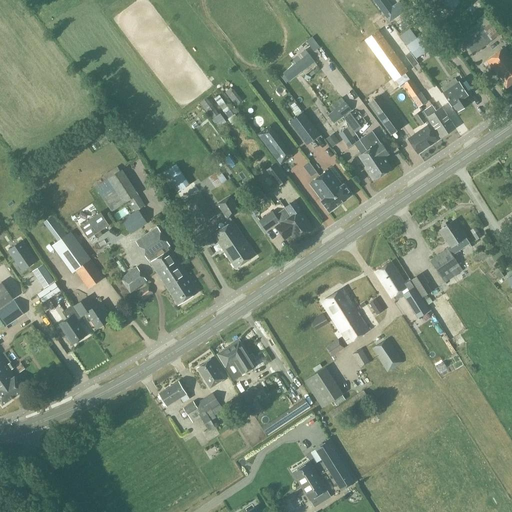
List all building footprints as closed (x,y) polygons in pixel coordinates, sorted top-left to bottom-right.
[(384,0),(383,0),(377,5),(390,22),(400,15),(394,7),(391,9),(390,8),(384,0)] [(429,0),(443,17),(443,16),(445,19),(448,16),(446,14),(460,3),(458,0),(429,0)] [(480,0),(468,9),(472,13),(483,5),(480,0)] [(474,55),(492,41),(504,31),(495,20),(493,22),(486,13),(476,21),(477,24),(460,38),(474,55)] [(397,36),(412,29),(407,16),(391,22),(397,36)] [(394,81),(405,74),(408,71),(378,31),(364,41),(394,81)] [(425,33),(407,46),(415,58),(434,45),(425,33)] [(306,42),(313,51),(319,46),(312,37),(306,42)] [(511,56),(505,47),(487,61),(499,77),(498,77),(506,87),(511,82),(511,56)] [(413,67),(418,64),(410,53),(405,56),(413,67)] [(295,78),(315,62),(308,54),(283,74),(285,76),(283,79),(286,83),(289,81),(290,82),(295,78)] [(444,92),(444,93),(452,105),(454,104),(458,110),(470,103),(465,96),(467,95),(459,83),(458,83),(455,78),(448,83),(451,88),(444,92)] [(409,80),(403,85),(419,108),(427,102),(413,81),(409,80)] [(404,127),(381,95),(368,104),(391,136),(404,127)] [(219,115),(206,98),(200,103),(212,120),(219,115)] [(339,104),(341,106),(328,115),(334,124),(352,111),(346,103),(343,100),(339,104)] [(432,105),(423,111),(429,120),(441,138),(455,128),(443,110),(438,114),(432,105)] [(428,121),(421,111),(414,116),(421,126),(428,121)] [(290,122),(295,129),(307,145),(320,136),(303,112),(290,122)] [(221,113),(219,115),(212,120),(220,130),(229,124),(221,113)] [(270,149),(281,141),(270,126),(259,134),(270,149)] [(339,134),(348,148),(356,142),(353,137),(356,135),(350,127),(339,134)] [(409,139),(418,153),(437,140),(427,127),(409,139)] [(368,150),(359,156),(375,180),(391,169),(385,159),(390,155),(382,144),(373,131),(360,139),(360,140),(368,150)] [(331,144),(337,140),(333,134),(327,139),(331,144)] [(71,152),(83,143),(79,137),(67,146),(71,152)] [(287,149),(275,157),(281,165),(292,156),(287,149)] [(190,185),(177,164),(164,172),(177,193),(190,185)] [(267,170),(279,187),(287,181),(275,164),(267,170)] [(111,212),(139,195),(123,170),(119,172),(116,167),(106,174),(109,178),(96,187),(111,212)] [(330,169),(310,184),(323,200),(321,201),(329,212),(352,195),(344,185),(342,186),(330,169)] [(216,188),(227,180),(220,170),(209,178),(216,188)] [(357,176),(370,198),(376,195),(363,172),(357,176)] [(225,189),(214,195),(226,218),(237,212),(225,189)] [(215,216),(200,194),(184,205),(199,227),(215,216)] [(291,216),(305,235),(314,228),(301,210),(302,210),(295,200),(285,208),(291,216)] [(15,220),(24,214),(20,208),(19,209),(16,204),(7,210),(11,216),(12,215),(15,220)] [(4,207),(0,209),(0,218),(3,223),(11,218),(4,207)] [(275,215),(272,210),(258,221),(265,231),(280,221),(281,223),(276,226),(285,240),(291,235),(296,241),(305,235),(291,216),(285,208),(275,215)] [(104,234),(102,231),(111,225),(103,212),(92,219),(82,226),(91,239),(97,234),(99,238),(104,234)] [(123,221),(131,233),(145,224),(136,212),(123,221)] [(52,246),(72,273),(75,271),(88,289),(104,278),(71,232),(66,235),(52,217),(44,223),(58,242),(52,246)] [(212,246),(218,243),(235,269),(256,255),(233,221),(208,239),(212,246)] [(466,238),(454,221),(440,231),(451,248),(461,241),(464,246),(469,243),(466,238)] [(149,260),(152,264),(178,305),(198,292),(174,254),(173,255),(169,247),(170,246),(158,226),(135,241),(148,261),(149,260)] [(475,233),(472,237),(478,242),(481,237),(475,233)] [(29,252),(22,242),(15,246),(9,251),(16,261),(23,270),(29,266),(36,262),(29,252)] [(448,248),(430,261),(445,283),(463,271),(448,248)] [(392,298),(407,288),(391,263),(376,273),(392,298)] [(54,282),(43,265),(33,272),(44,289),(54,282)] [(131,294),(147,282),(137,267),(120,279),(131,294)] [(411,280),(422,298),(432,292),(427,284),(428,283),(422,273),(411,280)] [(2,282),(0,283),(0,308),(13,300),(2,282)] [(52,297),(61,292),(58,287),(55,283),(46,289),(38,295),(40,299),(43,303),(52,297)] [(142,303),(153,294),(148,286),(136,294),(142,303)] [(413,288),(403,295),(418,317),(428,311),(413,288)] [(348,344),(369,331),(342,289),(322,302),(348,344)] [(81,318),(87,314),(97,329),(110,320),(106,313),(107,312),(101,302),(96,306),(89,296),(73,306),(81,318)] [(373,309),(379,305),(375,300),(370,304),(373,309)] [(14,301),(0,310),(0,314),(7,325),(23,315),(14,301)] [(62,312),(67,320),(60,324),(73,344),(87,335),(77,321),(80,319),(72,306),(62,312)] [(53,307),(44,313),(51,325),(61,319),(53,307)] [(316,331),(329,323),(324,314),(311,321),(316,331)] [(33,333),(23,339),(28,346),(37,339),(33,333)] [(329,349),(339,342),(336,338),(326,345),(329,349)] [(404,362),(388,339),(373,349),(388,373),(404,362)] [(9,341),(2,345),(5,350),(11,346),(9,341)] [(239,341),(218,354),(228,371),(234,380),(243,374),(255,367),(253,364),(256,362),(251,356),(249,357),(239,341)] [(328,349),(331,355),(343,349),(340,344),(328,349)] [(359,346),(350,351),(361,368),(369,362),(359,346)] [(310,354),(311,361),(320,359),(319,353),(310,354)] [(0,401),(3,405),(24,390),(0,355),(0,401)] [(265,365),(271,362),(268,356),(263,359),(263,361),(265,365)] [(296,363),(300,372),(313,366),(308,357),(296,363)] [(210,388),(224,379),(211,359),(197,368),(210,388)] [(322,408),(344,394),(326,367),(305,381),(322,408)] [(190,399),(186,394),(179,382),(159,394),(167,406),(180,398),(184,403),(190,399)] [(271,386),(274,392),(280,389),(276,383),(271,386)] [(261,384),(244,391),(250,405),(267,397),(261,384)] [(363,391),(330,413),(337,423),(352,413),(354,415),(357,413),(355,411),(370,401),(363,391)] [(199,404),(197,405),(212,429),(215,427),(211,421),(216,418),(211,409),(220,404),(213,393),(199,402),(199,404)] [(245,403),(239,395),(232,399),(234,401),(232,402),(236,409),(243,404),(245,403)] [(212,429),(197,405),(196,406),(194,402),(183,408),(193,423),(201,418),(209,431),(212,429)] [(247,408),(253,419),(261,415),(255,404),(247,408)] [(289,437),(281,441),(284,447),(292,444),(289,437)] [(329,440),(316,449),(322,459),(342,491),(355,483),(329,440)] [(309,463),(293,473),(310,500),(326,491),(309,463)]
